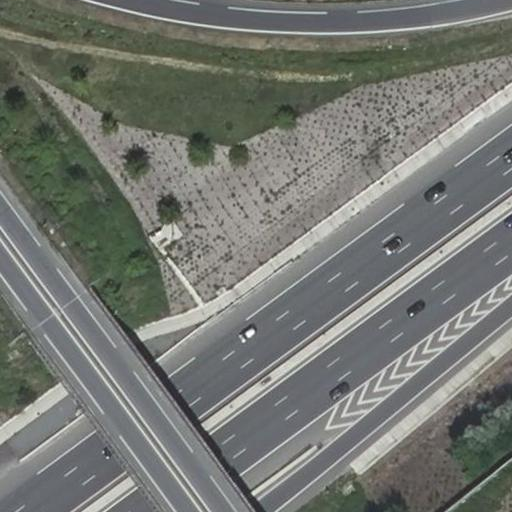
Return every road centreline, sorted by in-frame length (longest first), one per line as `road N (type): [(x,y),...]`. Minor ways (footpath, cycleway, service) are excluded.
road 1 (motorway): [(511,163),(29,511)]
road 2 (motorway): [(144,511),(511,240)]
road 3 (motorway): [(231,511),(0,201)]
road 4 (motorway): [(511,0),(416,16),(299,18),(155,0)]
road 5 (motorway): [(258,511),(511,308)]
road 6 (motorway): [(0,255),(188,511)]
